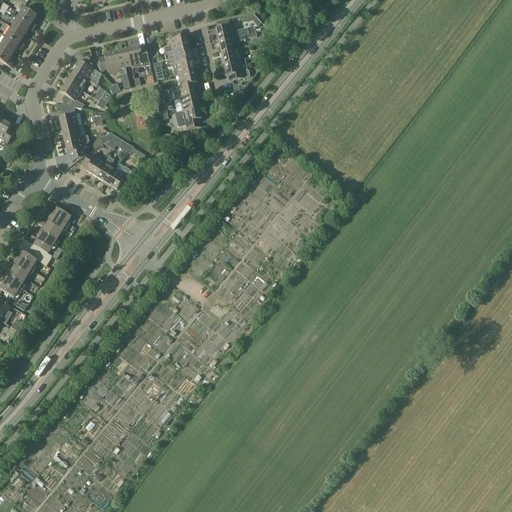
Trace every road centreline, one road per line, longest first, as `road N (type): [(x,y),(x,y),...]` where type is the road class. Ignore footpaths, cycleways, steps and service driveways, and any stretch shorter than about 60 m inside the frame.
road 1 (secondary): [(152,252),(358,0)]
road 2 (secondary): [(348,0),(145,236)]
road 3 (secondary): [(0,435),(152,252)]
road 4 (secondary): [(134,249),(0,422)]
road 5 (residential): [(73,37),(198,9)]
